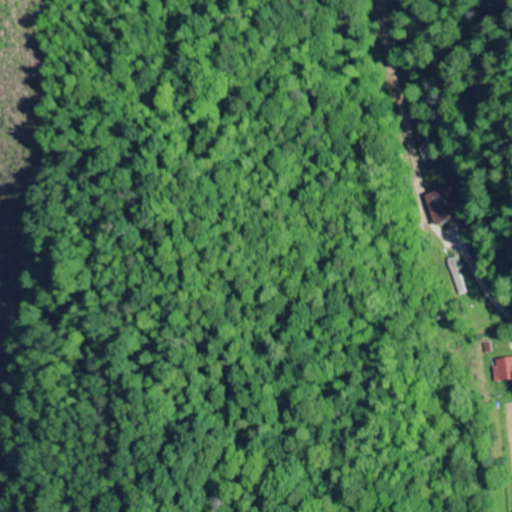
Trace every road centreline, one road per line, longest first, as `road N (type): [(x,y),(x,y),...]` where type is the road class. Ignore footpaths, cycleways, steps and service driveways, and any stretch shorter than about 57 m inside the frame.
road 1 (track): [(428,221),(383,0)]
road 2 (residential): [(511,319),(462,246),(428,221)]
